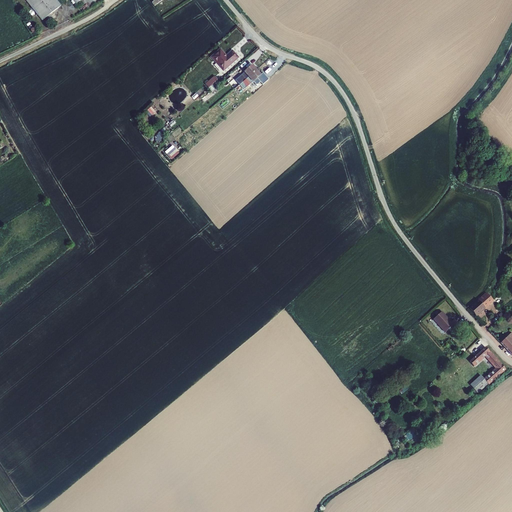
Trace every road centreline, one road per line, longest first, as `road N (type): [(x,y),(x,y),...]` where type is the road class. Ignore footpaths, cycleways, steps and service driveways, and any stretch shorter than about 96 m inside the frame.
road 1 (unclassified): [(511,363),(393,222),(338,87),(316,66),(268,46),(225,0)]
road 2 (unclassified): [(0,61),(115,0)]
